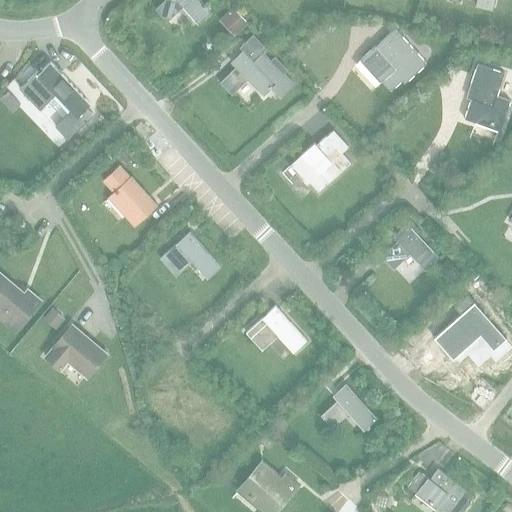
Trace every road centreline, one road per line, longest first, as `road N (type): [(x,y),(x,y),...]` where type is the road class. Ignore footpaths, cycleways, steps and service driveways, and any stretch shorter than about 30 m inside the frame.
road 1 (unclassified): [(446,423),(398,383),(304,278)]
road 2 (residential): [(35,203),(143,100)]
road 3 (residential): [(304,278),(406,186)]
road 4 (residential): [(224,189),(320,101)]
road 5 (residential): [(224,189),(143,100)]
